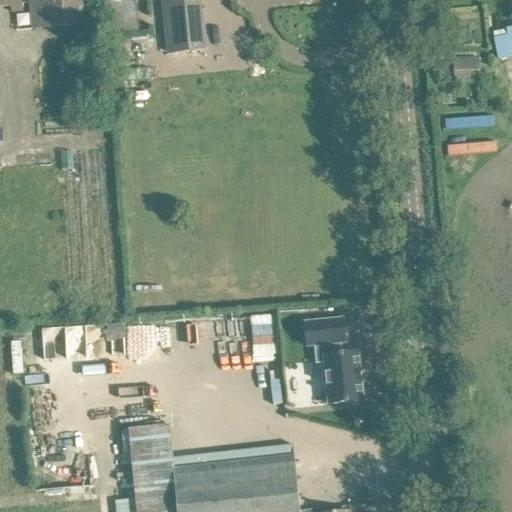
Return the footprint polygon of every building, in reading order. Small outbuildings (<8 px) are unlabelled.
[(0,0),(0,7),(11,6),(12,12),(22,11),(22,5),(23,5),(22,0),(0,0)] [(82,0),(73,1),(31,6),(33,30),(90,25),(87,0),(82,0)] [(139,0),(109,0),(109,33),(139,34),(139,0)] [(198,0),(163,0),(169,53),(204,50),(198,0)] [(511,27),(506,29),(507,35),(494,38),(499,60),(511,56),(511,27)] [(453,63),(444,64),(445,80),(454,80),(454,83),(480,82),(480,57),(453,58),(453,63)] [(360,346),(359,313),(312,314),(312,347),(360,346)] [(256,346),(282,345),(281,315),(255,316),(256,346)] [(49,355),(72,354),(70,326),(34,328),(35,348),(48,348),(49,355)] [(333,407),(360,406),(359,355),(332,355),(333,407)] [(390,429),(404,429),(403,405),(389,405),(390,429)] [(300,511),(293,445),(172,458),(169,424),(129,428),(138,511),(300,511)]
